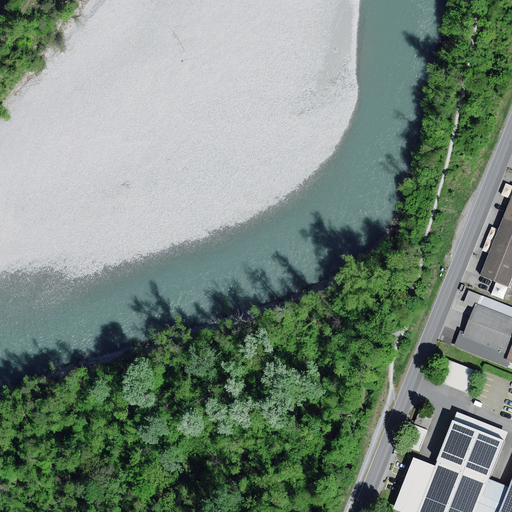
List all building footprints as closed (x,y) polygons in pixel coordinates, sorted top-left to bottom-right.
[(503,194),(511,198),(511,197),(511,184),(507,183),(503,194)] [(511,279),(511,202),(482,274),(509,286),(511,279)] [(511,306),(469,290),(463,304),(474,308),(465,332),(461,330),(455,346),(504,365),(505,361),(511,344),(511,306)] [(449,361),(441,383),(470,393),(478,372),(449,361)] [(483,371),(478,384),(484,386),(489,373),(483,371)] [(505,379),(491,374),(489,380),(503,385),(505,379)] [(419,412),(414,423),(428,429),(432,418),(419,412)] [(427,431),(414,426),(405,447),(419,452),(427,431)] [(417,511),(436,466),(423,461),(414,458),(393,509),(401,511),(417,511)] [(477,511),(490,480),(438,459),(436,466),(417,511),(477,511)] [(490,480),(477,511),(511,511),(511,480),(509,488),(490,480)]
